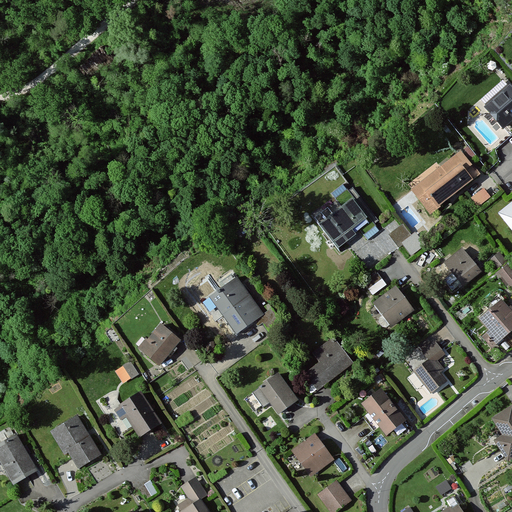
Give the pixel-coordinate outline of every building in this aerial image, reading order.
[(511,85),(510,82),(484,104),(504,128),(511,121),(511,85)] [(412,189),(429,211),(478,174),(461,152),(412,189)] [(472,193),(477,203),(491,197),(486,187),(472,193)] [(320,224),(334,242),(366,217),(352,199),(320,224)] [(511,202),(499,212),(511,228),(511,202)] [(401,243),(411,235),(403,224),(389,234),(397,246),(401,243)] [(425,245),(415,232),(411,235),(401,243),(411,256),(425,245)] [(445,262),(463,285),(481,271),(462,248),(445,262)] [(507,262),(500,252),(489,259),(496,269),(507,262)] [(498,271),(511,287),(511,285),(511,269),(507,264),(498,271)] [(372,294),(386,284),(377,273),(364,283),(372,294)] [(210,297),(237,333),(263,313),(237,278),(210,297)] [(396,288),(375,304),(392,326),(412,310),(396,288)] [(511,328),(511,311),(501,300),(480,318),(490,330),(483,336),(492,347),(511,328)] [(140,348),(159,364),(179,341),(160,325),(140,348)] [(320,362),(306,373),(318,389),(353,363),(337,342),(334,344),(330,340),(313,353),(320,362)] [(434,340),(421,349),(429,360),(415,370),(431,391),(445,381),(439,372),(443,369),(436,360),(444,354),(434,340)] [(214,342),(206,343),(207,351),(215,350),(214,342)] [(131,378),(138,374),(130,361),(123,365),(131,378)] [(278,374),(260,388),(278,413),(297,399),(278,374)] [(381,388),(361,403),(387,436),(407,420),(381,388)] [(141,391),(118,405),(119,407),(115,410),(121,420),(126,416),(139,437),(161,423),(141,391)] [(495,440),(508,460),(511,457),(511,406),(493,418),(504,434),(495,440)] [(77,416),(55,429),(79,467),(100,454),(77,416)] [(315,434),(293,450),(311,475),(333,460),(315,434)] [(17,435),(0,444),(0,460),(13,484),(37,470),(17,435)] [(196,478),(182,487),(190,499),(180,505),(183,511),(182,511),(207,511),(200,499),(206,495),(196,478)] [(150,480),(144,484),(152,496),(158,492),(150,480)] [(446,480),(436,487),(441,495),(451,488),(446,480)] [(336,481),(318,494),(331,511),(334,511),(350,500),(336,481)] [(152,496),(144,484),(138,488),(145,500),(152,496)]
